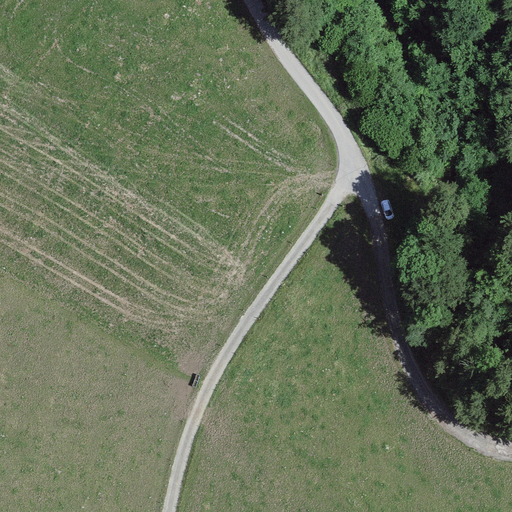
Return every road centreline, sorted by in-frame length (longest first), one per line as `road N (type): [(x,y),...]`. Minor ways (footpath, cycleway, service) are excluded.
road 1 (unclassified): [(353,167),(207,399),(177,511)]
road 2 (unclassified): [(353,167),(439,413),(490,450),(511,453)]
road 3 (unclassified): [(243,0),(287,49),(353,167)]
